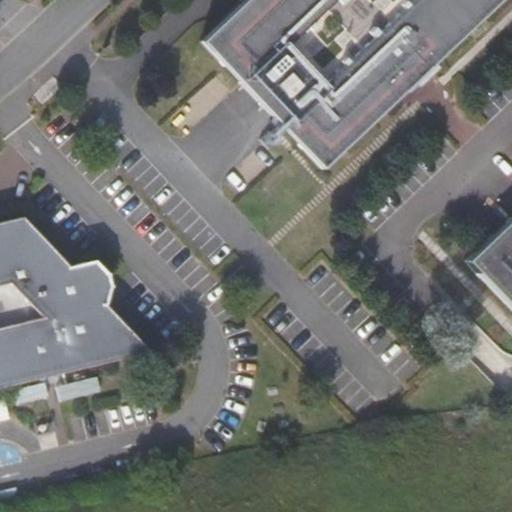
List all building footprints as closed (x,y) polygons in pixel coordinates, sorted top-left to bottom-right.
[(501,0),(232,0),(224,8),(209,22),(193,37),(239,86),(259,107),(285,134),(320,171),(400,96),(416,81),(429,68),(501,0)] [(511,317),(511,216),(495,233),(462,265),(511,317)] [(0,389),(61,375),(128,359),(133,340),(102,308),(108,291),(106,279),(92,262),(66,269),(20,219),(0,223),(0,389)] [(146,355),(133,340),(128,359),(146,355)] [(55,386),(59,402),(99,392),(95,377),(63,385),(55,386)] [(43,383),(14,390),(18,404),(47,397),(43,383)] [(0,390),(0,421),(9,419),(2,390),(0,390)]
